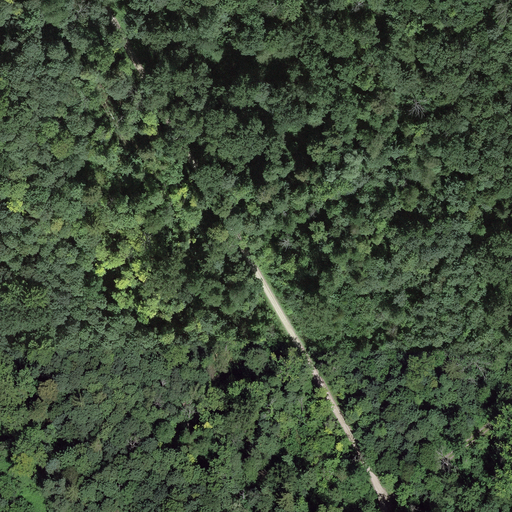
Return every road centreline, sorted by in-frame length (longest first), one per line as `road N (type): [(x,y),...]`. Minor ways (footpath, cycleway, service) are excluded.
road 1 (track): [(99,0),(381,511)]
road 2 (track): [(381,508),(449,461),(465,439),(511,419)]
